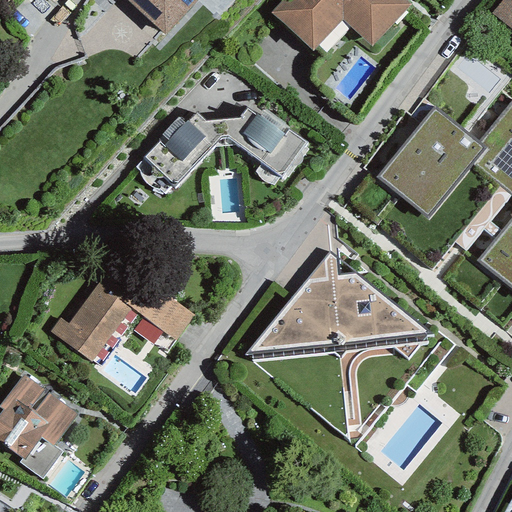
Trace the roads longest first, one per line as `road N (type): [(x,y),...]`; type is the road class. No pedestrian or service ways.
road 1 (residential): [(469,0),(273,260)]
road 2 (residential): [(273,260),(87,505)]
road 3 (residential): [(273,260),(251,246),(142,237),(0,244)]
